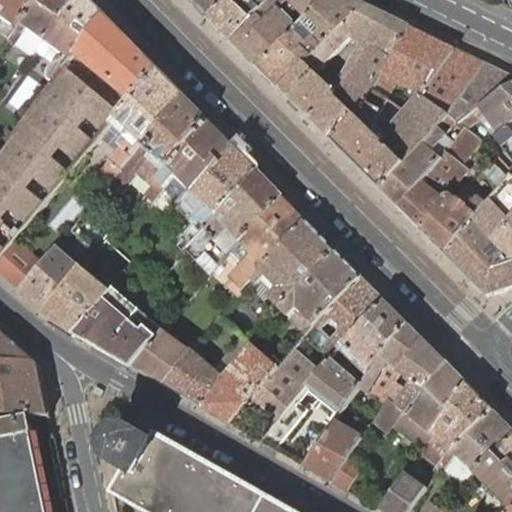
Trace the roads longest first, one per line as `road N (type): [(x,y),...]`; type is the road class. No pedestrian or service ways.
road 1 (tertiary): [(138,0),(486,347)]
road 2 (secondary): [(338,511),(118,381),(61,358)]
road 3 (tertiary): [(96,511),(61,358)]
